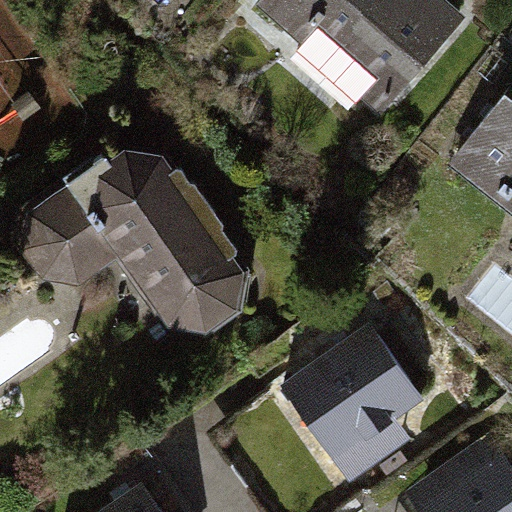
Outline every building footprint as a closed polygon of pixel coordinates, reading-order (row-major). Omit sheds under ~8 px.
[(441,0),(266,0),(264,3),(308,42),(298,53),(359,107),(369,96),(386,111),(466,21),(441,0)] [(504,64),(492,56),(481,72),(492,80),(504,64)] [(511,90),(459,160),(502,193),(499,197),(511,206),(511,204),(511,90)] [(28,223),(25,256),(45,282),(68,287),(78,289),(119,260),(171,333),(212,339),(246,310),(252,275),(168,159),(122,152),(28,223)] [(416,400),(372,334),(297,385),(292,388),(337,453),(374,428),(416,400)] [(511,511),(511,473),(503,461),(430,511),(511,511)] [(155,511),(141,491),(111,511),(155,511)]
